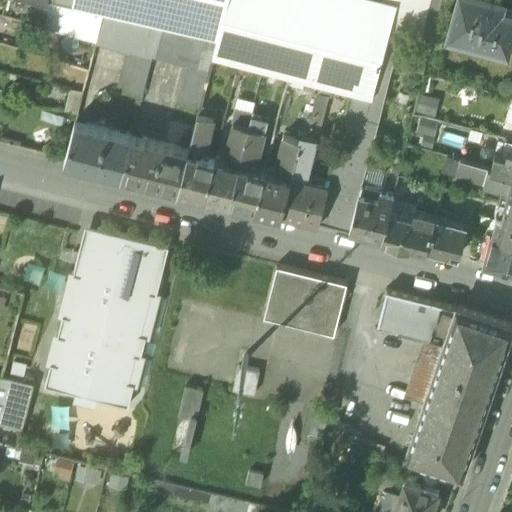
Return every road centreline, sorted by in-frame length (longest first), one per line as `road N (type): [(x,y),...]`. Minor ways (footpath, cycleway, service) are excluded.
road 1 (residential): [(0,164),(511,298)]
road 2 (residential): [(469,511),(511,385)]
